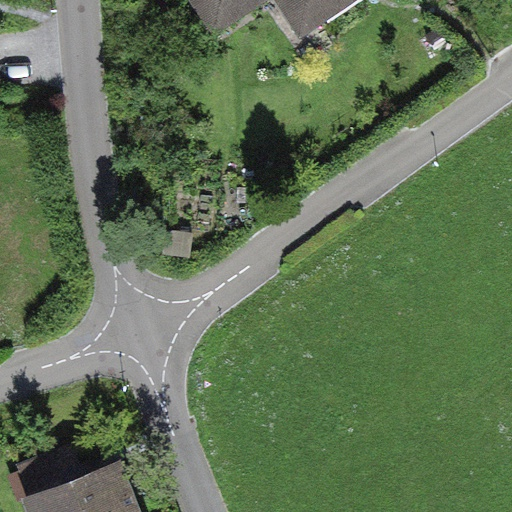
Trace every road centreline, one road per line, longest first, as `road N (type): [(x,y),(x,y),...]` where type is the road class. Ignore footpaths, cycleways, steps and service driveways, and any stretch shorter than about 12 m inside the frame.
road 1 (residential): [(143,329),(215,292),(511,78)]
road 2 (residential): [(78,0),(86,110),(118,269),(143,329)]
road 3 (residential): [(143,329),(207,511)]
road 4 (residential): [(0,381),(143,329)]
